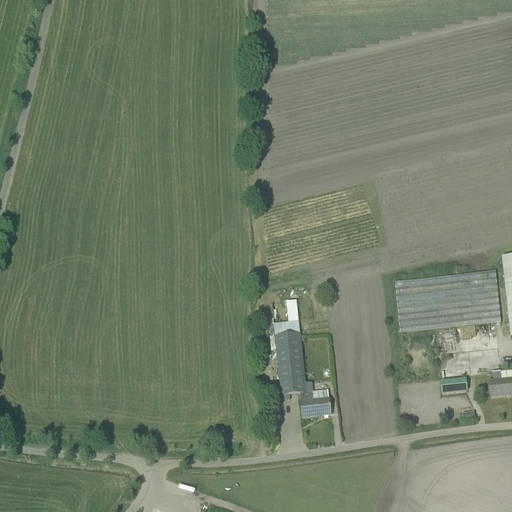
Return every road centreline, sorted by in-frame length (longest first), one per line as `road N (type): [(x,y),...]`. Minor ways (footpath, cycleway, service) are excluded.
road 1 (unclassified): [(153,462),(305,454),(511,425)]
road 2 (unclassified): [(0,205),(50,0)]
road 3 (unclassified): [(153,462),(0,444)]
